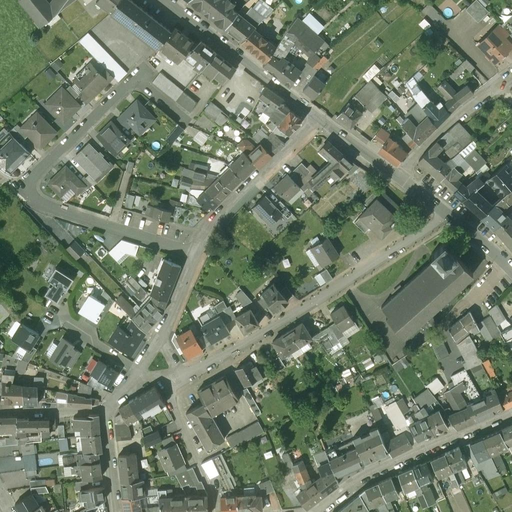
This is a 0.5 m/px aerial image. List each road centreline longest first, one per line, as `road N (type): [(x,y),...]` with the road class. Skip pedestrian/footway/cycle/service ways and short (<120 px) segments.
road 1 (residential): [(195,253),(41,205),(29,193),(41,167),(135,79)]
road 2 (residential): [(453,213),(271,329),(178,374)]
road 3 (residential): [(319,511),(373,477),(511,416)]
road 4 (residential): [(321,120),(164,0)]
road 5 (residential): [(195,253),(218,213),(321,120)]
road 6 (residential): [(398,174),(511,73)]
road 7 (residential): [(178,374),(171,403),(211,511)]
